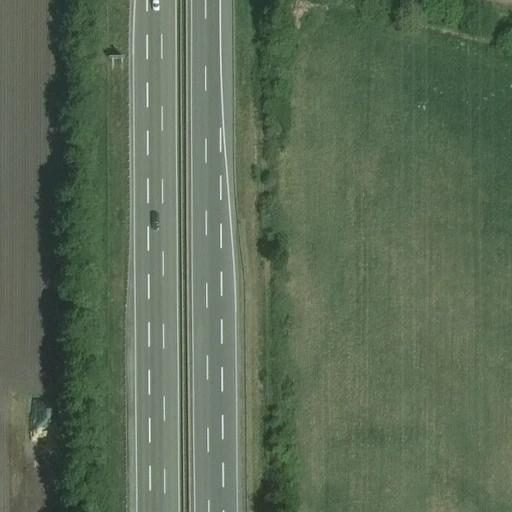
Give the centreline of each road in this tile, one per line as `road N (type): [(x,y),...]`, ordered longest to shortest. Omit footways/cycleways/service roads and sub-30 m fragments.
road 1 (motorway): [(213,511),(208,0)]
road 2 (motorway): [(165,0),(166,511)]
